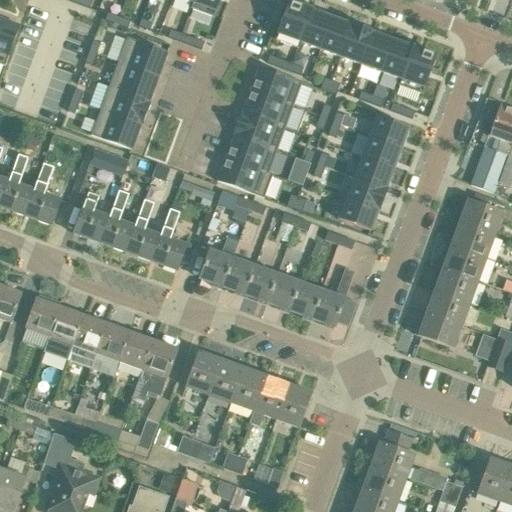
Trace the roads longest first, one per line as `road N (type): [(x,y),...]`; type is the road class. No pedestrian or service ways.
road 1 (residential): [(359,377),(333,357),(224,318),(167,312),(63,276),(0,237)]
road 2 (residential): [(359,377),(482,38)]
road 3 (residential): [(244,0),(184,164)]
road 4 (residential): [(511,434),(359,377)]
road 5 (residential): [(313,511),(359,377)]
